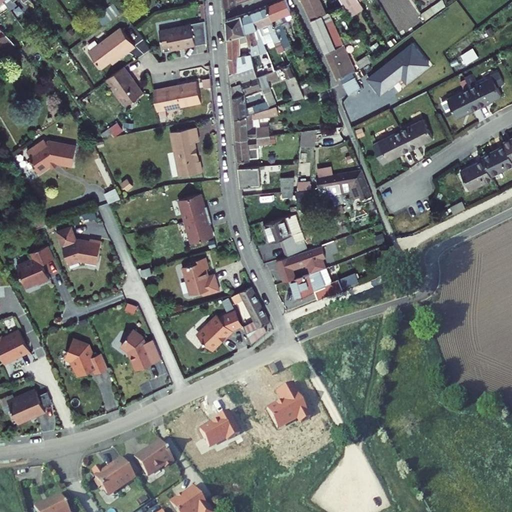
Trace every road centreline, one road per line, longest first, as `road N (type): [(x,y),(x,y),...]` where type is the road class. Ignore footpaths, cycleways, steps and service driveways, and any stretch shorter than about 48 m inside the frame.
road 1 (residential): [(219,57),(238,226),(293,342)]
road 2 (residential): [(394,193),(511,117)]
road 3 (residential): [(185,396),(132,275)]
road 4 (residential): [(293,0),(345,117)]
road 5 (residential): [(185,396),(293,342)]
